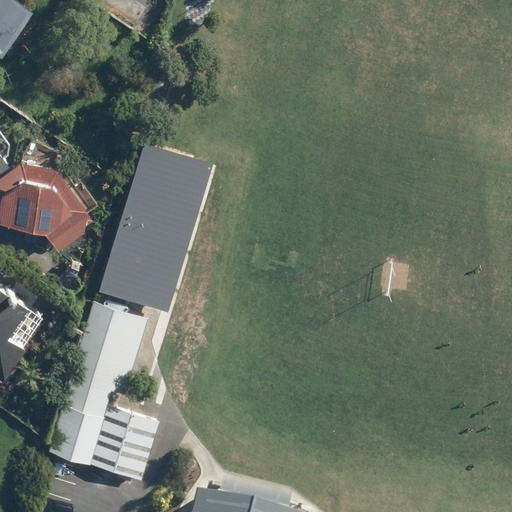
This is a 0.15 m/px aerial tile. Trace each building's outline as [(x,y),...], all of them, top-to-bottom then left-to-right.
[(0,0),(0,53),(1,53),(32,10),(18,0),(0,0)] [(79,174),(70,179),(66,173),(61,164),(64,141),(27,136),(25,151),(8,163),(3,156),(14,148),(0,128),(0,218),(40,224),(53,244),(95,218),(89,208),(97,203),(79,174)] [(0,371),(22,342),(39,355),(61,325),(0,279),(0,371)] [(93,297),(44,443),(138,475),(158,417),(103,399),(108,383),(124,388),(148,315),(93,297)] [(415,511),(419,471),(351,466),(347,511),(415,511)] [(312,511),(316,498),(185,468),(175,511),(312,511)] [(511,511),(511,477),(439,472),(435,511),(511,511)]
